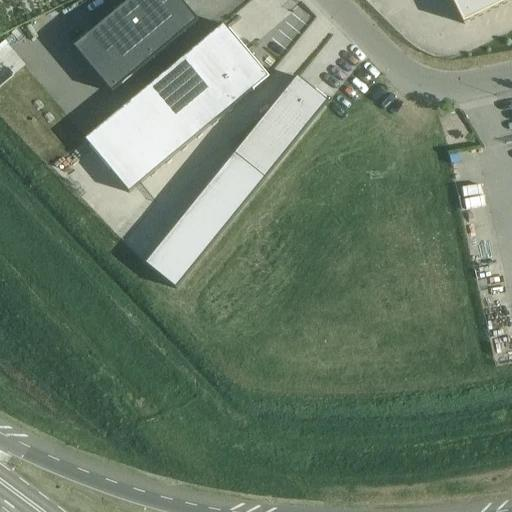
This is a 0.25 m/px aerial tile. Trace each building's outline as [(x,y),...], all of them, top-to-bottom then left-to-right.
[(132,0),(74,49),(112,95),(198,23),(179,0),(132,0)] [(511,0),(450,0),(463,26),(511,1),(511,0)] [(224,26),(85,142),(129,195),(268,79),(224,26)] [(297,80),(145,267),(176,292),(328,105),(297,80)] [(483,182),(486,224),(503,222),(500,181),(483,182)]
